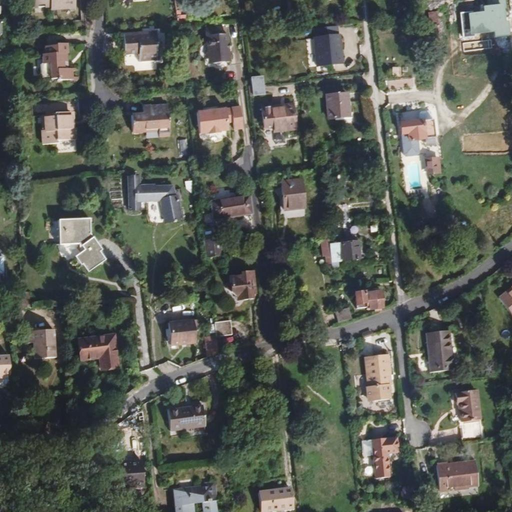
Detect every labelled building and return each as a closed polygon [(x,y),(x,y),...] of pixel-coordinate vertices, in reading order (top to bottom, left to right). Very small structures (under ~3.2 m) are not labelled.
[(32,0),(33,9),(50,7),(50,10),(75,8),(74,0),(32,0)] [(204,56),(222,63),(231,63),(228,34),(223,34),(223,25),(205,28),(207,52),(204,56)] [(439,26),(430,27),(431,44),(441,43),(439,26)] [(339,36),(338,27),(313,30),(314,39),(313,39),(315,66),(342,63),(340,36),(339,36)] [(147,37),(122,37),(122,55),(137,55),(137,63),(155,63),(155,46),(157,46),(157,34),(147,34),(147,37)] [(63,62),(67,62),(66,53),(68,53),(67,44),(56,45),(56,46),(45,47),(45,55),(42,55),(43,64),(41,64),(42,78),(51,77),(51,80),(57,79),(57,81),(72,80),(71,69),(68,69),(64,69),(63,62)] [(251,89),(263,87),(262,78),(250,79),(251,89)] [(264,95),(263,87),(251,89),(252,96),(264,95)] [(348,94),(325,96),(327,120),(350,118),(348,94)] [(270,107),(260,108),(263,129),(273,128),(273,133),(295,131),(292,105),(270,107)] [(130,116),(131,133),(144,132),(144,131),(157,130),(158,138),(169,137),(167,107),(150,108),(150,107),(142,107),(143,116),(130,116)] [(242,130),(239,107),(230,108),(232,124),(233,132),(242,130)] [(232,124),(230,108),(224,109),(226,125),(232,124)] [(227,131),(226,125),(224,109),(196,113),(198,135),(207,134),(207,135),(219,134),(219,132),(227,131)] [(55,114),(55,115),(45,116),(46,131),(43,131),(44,145),(58,144),(58,142),(77,140),(76,129),(73,129),(72,112),(55,114)] [(423,120),(399,124),(400,136),(407,135),(407,142),(426,139),(435,138),(433,119),(423,120)] [(186,139),(177,140),(180,157),(188,156),(186,139)] [(331,155),(323,156),(325,166),(333,164),(331,155)] [(438,159),(425,160),(426,175),(439,174),(438,159)] [(177,196),(174,197),(171,188),(153,188),(153,187),(138,187),(138,177),(127,178),(129,211),(140,210),(140,202),(160,201),(165,223),(181,220),(177,196)] [(301,180),(280,183),(283,212),(305,209),(301,180)] [(251,214),(248,197),(211,203),(214,220),(251,214)] [(90,219),(58,220),(59,245),(79,244),(83,250),(74,256),(80,266),(82,265),(88,273),(106,260),(100,252),(102,251),(91,234),(90,219)] [(220,239),(203,241),(205,258),(222,256),(220,239)] [(328,240),(320,242),(322,257),(325,256),(326,269),(332,269),(332,268),(329,245),(328,240)] [(332,268),(339,267),(338,263),(361,260),(358,241),(329,245),(332,268)] [(254,271),(238,273),(239,276),(229,277),(231,294),(236,299),(245,298),(245,301),(254,300),(253,292),(256,292),(254,271)] [(511,287),(498,298),(511,315),(511,287)] [(383,309),(380,291),(365,293),(365,295),(355,297),(356,310),(367,309),(367,311),(374,310),(375,312),(381,311),(380,309),(383,309)] [(29,293),(21,293),(21,306),(30,306),(29,293)] [(335,313),(337,324),(351,321),(348,310),(335,313)] [(313,315),(300,316),(301,325),(314,323),(313,315)] [(198,331),(197,320),(167,323),(170,347),(196,344),(195,331),(198,331)] [(216,338),(232,336),(230,321),(214,323),(216,338)] [(54,331),(25,333),(26,344),(33,343),(34,359),(55,358),(54,331)] [(449,331),(425,334),(430,373),(453,371),(449,331)] [(114,335),(78,340),(80,360),(100,358),(101,370),(119,368),(114,335)] [(205,339),(207,358),(218,354),(218,351),(216,338),(205,339)] [(0,356),(0,376),(10,376),(9,355),(0,356)] [(386,355),(364,358),(367,388),(366,388),(368,403),(390,400),(388,385),(390,385),(389,371),(387,371),(386,355)] [(458,393),(454,394),(455,405),(459,405),(462,423),(464,439),(484,436),(482,422),(478,390),(458,393)] [(202,406),(167,411),(170,432),(205,427),(202,406)] [(21,420),(24,434),(35,432),(26,419),(21,420)] [(397,438),(371,441),(373,456),(375,479),(390,477),(388,454),(398,453),(397,438)] [(373,456),(371,441),(360,442),(362,457),(373,456)] [(446,468),(437,469),(439,491),(478,487),(475,461),(446,465),(446,468)] [(141,462),(113,464),(114,489),(127,489),(140,488),(142,488),(141,462)] [(216,511),(213,485),(199,487),(199,488),(177,491),(178,500),(182,500),(182,506),(175,506),(175,511),(216,511)] [(290,489),(258,493),(259,511),(272,511),(293,510),(290,489)]
